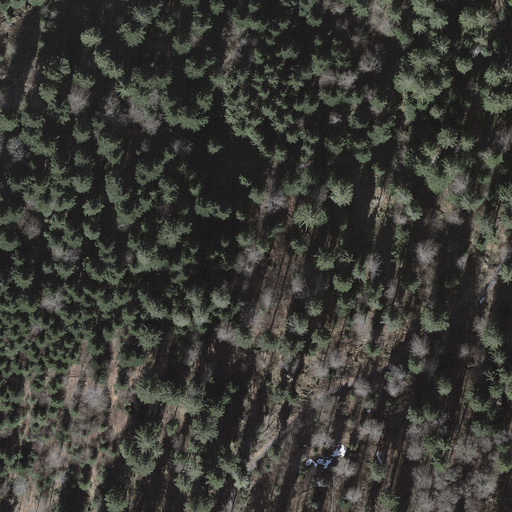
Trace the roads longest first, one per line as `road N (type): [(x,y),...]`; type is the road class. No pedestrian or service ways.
road 1 (track): [(511,137),(268,175),(208,164),(141,123),(0,87)]
road 2 (track): [(231,511),(245,477),(308,409),(463,306),(511,257)]
